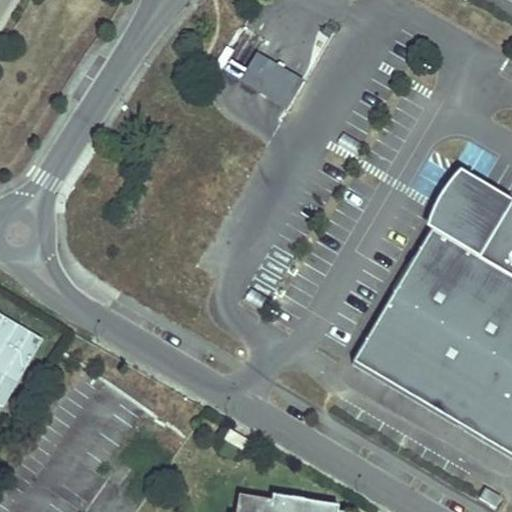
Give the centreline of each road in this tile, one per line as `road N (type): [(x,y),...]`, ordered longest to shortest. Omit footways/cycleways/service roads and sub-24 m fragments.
road 1 (residential): [(34,256),(74,303),(424,511)]
road 2 (residential): [(164,0),(34,204)]
